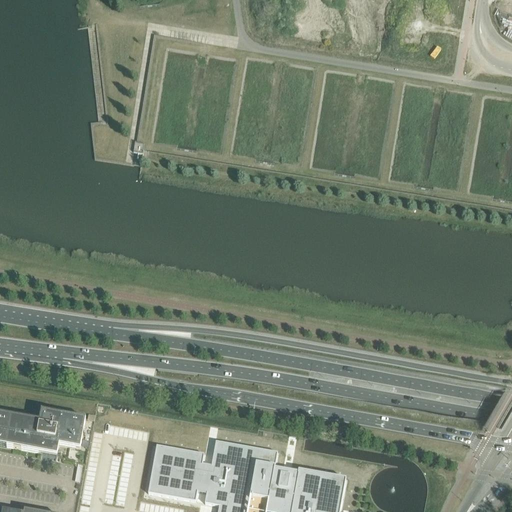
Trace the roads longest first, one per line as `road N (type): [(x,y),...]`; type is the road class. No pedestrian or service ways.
road 1 (primary): [(60,352),(511,422)]
road 2 (primary): [(60,352),(191,389),(505,446)]
road 3 (primary): [(511,401),(96,331)]
road 4 (primary): [(511,383),(195,330),(96,331)]
